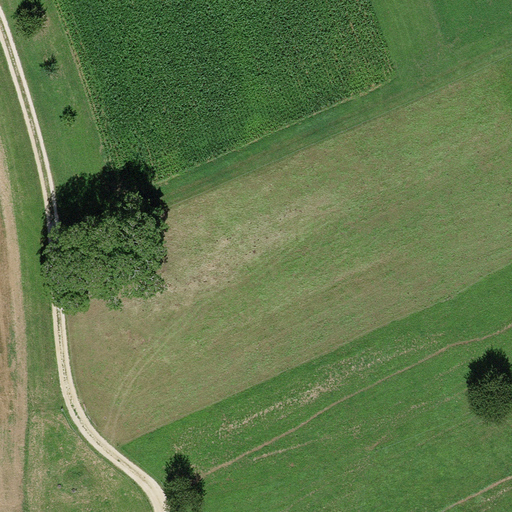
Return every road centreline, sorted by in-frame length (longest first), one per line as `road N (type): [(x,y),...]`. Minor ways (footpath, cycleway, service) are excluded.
road 1 (track): [(157,511),(153,498),(75,419),(61,374),(48,229),(27,125),(0,52)]
road 2 (track): [(48,229),(72,229),(241,168),(511,46)]
